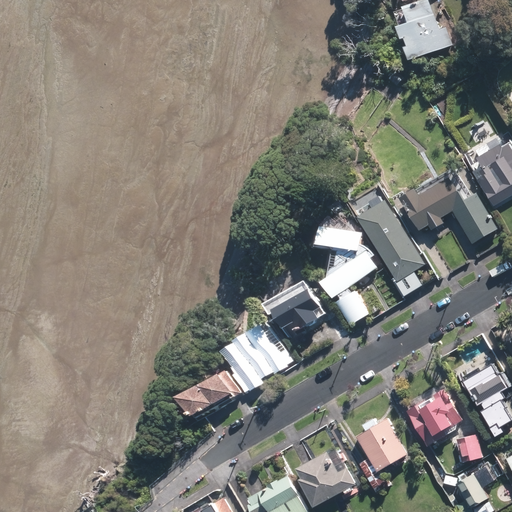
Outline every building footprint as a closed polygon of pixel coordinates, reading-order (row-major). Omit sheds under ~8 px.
[(430,0),(425,0),(406,8),(412,24),(400,29),(413,61),(455,44),(448,26),(442,28),(430,0)] [(475,143),(495,131),(488,120),(468,132),(475,143)] [(503,143),(500,138),(478,150),(481,156),(480,157),(485,165),(476,171),(495,204),(511,194),(511,142),(506,146),(505,143),(503,143)] [(467,199),(454,176),(424,193),(420,187),(403,197),(422,229),(431,224),(434,229),(446,222),(443,217),(455,210),(474,243),(500,228),(479,192),(467,199)] [(427,263),(389,198),(386,200),(383,194),(372,200),(376,206),(360,215),(396,277),(394,278),(404,296),(424,284),(416,270),(427,263)] [(363,244),(365,231),(326,224),(323,243),(337,245),(332,275),(326,280),(337,297),(342,293),(345,297),(337,301),(351,325),(373,312),(358,289),(354,292),(351,287),(380,266),(378,263),(382,260),(379,254),(377,255),(375,253),(373,250),(371,248),(368,246),(365,245),(363,244)] [(311,278),(271,301),(290,335),(294,333),(296,336),(308,329),(305,325),(328,312),(324,306),(326,305),(311,278)] [(281,360),(263,333),(223,358),(245,392),(261,382),(257,376),(281,360)] [(511,371),(509,367),(506,368),(503,363),(475,381),(487,400),(490,399),(493,404),(489,406),(498,421),(497,422),(503,431),(510,427),(505,419),(506,418),(508,422),(511,419),(511,397),(510,395),(511,393),(511,391),(509,386),(511,384),(511,371)] [(224,373),(173,404),(186,425),(237,393),(224,373)] [(450,386),(413,407),(433,443),(445,437),(442,431),(467,417),(450,386)] [(392,416),(360,434),(381,469),(412,451),(392,416)] [(481,431),(460,436),(466,459),(487,454),(481,431)] [(332,449),(301,464),(320,502),(363,481),(354,464),(342,470),(332,449)] [(493,494),(479,470),(461,481),(475,505),(493,494)] [(314,511),(294,473),(253,494),(262,511),(266,511),(277,507),(280,511),(291,511),(298,509),(299,511),(314,511)] [(213,511),(212,511),(238,511),(229,494),(209,505),(213,511)]
